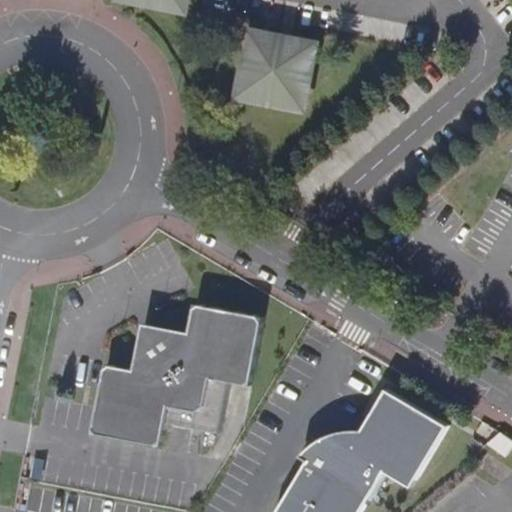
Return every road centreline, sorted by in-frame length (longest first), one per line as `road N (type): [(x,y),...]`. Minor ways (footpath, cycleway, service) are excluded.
road 1 (residential): [(280,265),(308,225),(508,56),(461,0)]
road 2 (secondary): [(280,265),(511,403)]
road 3 (residential): [(134,174),(139,112),(106,58),(48,34),(0,44)]
road 4 (secondary): [(134,174),(280,265)]
road 5 (residential): [(7,230),(57,234),(81,227),(103,214),(134,174)]
